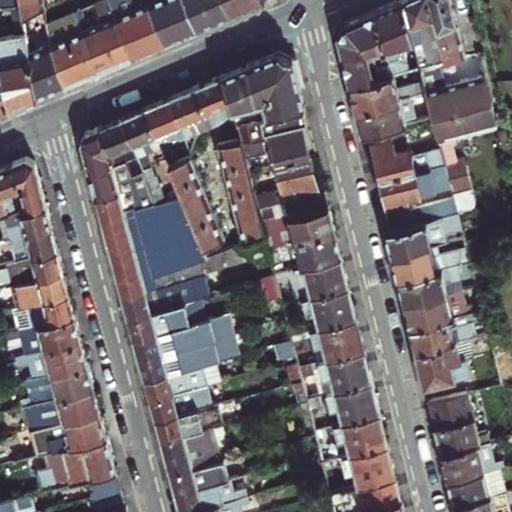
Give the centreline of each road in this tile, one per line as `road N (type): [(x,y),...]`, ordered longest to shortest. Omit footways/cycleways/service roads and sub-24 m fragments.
road 1 (residential): [(433,511),(305,9)]
road 2 (residential): [(52,116),(158,511)]
road 3 (residential): [(305,9),(52,116)]
